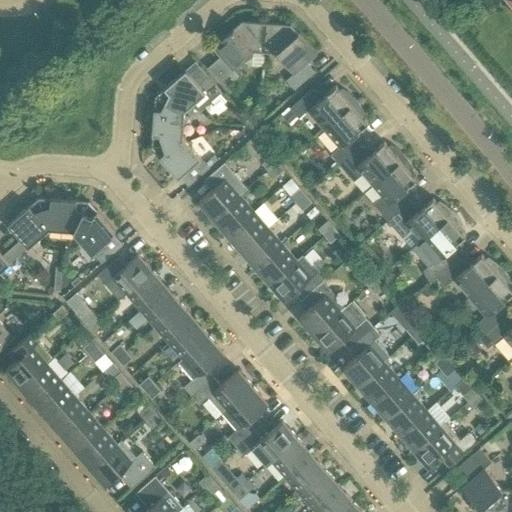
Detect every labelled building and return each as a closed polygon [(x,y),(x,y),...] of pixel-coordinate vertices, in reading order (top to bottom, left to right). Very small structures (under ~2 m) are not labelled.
[(264,52),(266,22),(242,20),(212,46),(220,56),(207,67),(225,88),(238,76),(232,69),(252,52),(264,52)] [(266,22),(264,52),(276,53),(293,73),(286,79),(295,89),(315,71),(307,62),(316,53),(290,24),(266,22)] [(198,84),(185,69),(164,88),(166,90),(163,94),(159,98),(184,111),(191,105),(199,111),(221,92),(215,84),(208,76),(198,84)] [(307,110),(323,128),(356,99),(353,96),(350,93),(347,91),(343,89),(339,87),(336,85),(320,98),(312,88),(290,107),(289,106),(282,113),(291,124),(307,110)] [(183,136),(184,111),(159,98),(158,103),(157,108),(154,108),(152,134),(155,134),(156,139),(156,145),(183,136)] [(331,154),(339,164),(361,145),(353,135),(368,122),(367,118),(365,114),(364,110),(361,106),(359,103),(356,99),(323,128),(339,147),(331,154)] [(244,118),(253,128),(262,120),(253,110),(244,118)] [(188,185),(209,166),(183,136),(156,145),(159,149),(161,154),(159,156),(178,177),(180,175),(188,185)] [(365,177),(372,185),(381,177),(405,156),(402,152),(399,149),(395,147),(392,145),(388,143),(384,141),(369,154),(361,145),(339,164),(354,181),(362,173),(365,177)] [(268,170),(277,162),(271,155),(262,163),(268,170)] [(373,203),(388,220),(410,201),(402,191),(417,178),(415,173),(414,169),(412,165),(410,162),(408,159),(405,156),(381,177),(372,185),(382,196),(373,203)] [(205,208),(213,217),(240,194),(248,187),(225,161),(204,180),(212,189),(201,198),(208,206),(205,208)] [(277,162),(268,170),(274,177),(283,169),(277,162)] [(296,202),(306,194),(299,187),(290,195),(296,202)] [(224,224),(230,231),(254,210),(240,194),(213,217),(221,227),(224,224)] [(306,194),(296,202),(302,210),(312,201),(306,194)] [(74,230),(86,205),(81,204),(76,202),(76,199),(51,197),(50,200),(45,201),(40,201),(49,228),(74,230)] [(411,230),(421,241),(454,212),(451,209),(448,206),(444,203),(441,201),(437,199),(433,197),(418,210),(410,201),(388,220),(402,237),(411,230)] [(18,254),(49,228),(40,201),(35,204),(31,207),(29,205),(7,223),(21,238),(11,246),(18,254)] [(74,230),(83,240),(102,262),(123,243),(113,233),(115,231),(97,210),(95,211),(90,208),(86,205),(74,230)] [(320,211),(315,206),(306,213),(311,219),(320,211)] [(254,210),(230,231),(236,238),(233,240),(242,250),(268,227),(254,210)] [(431,282),(436,276),(459,257),(450,248),(465,235),(464,230),(463,226),(461,222),(459,219),(457,215),(454,212),(421,241),(437,259),(424,270),(425,273),(427,276),(431,282)] [(324,235),(334,227),(328,220),(318,228),(324,235)] [(258,264),(282,243),(268,227),(242,250),(250,259),(252,257),(258,264)] [(334,227),(324,235),(331,242),(340,234),(334,227)] [(262,273),(270,283),(296,259),(282,243),(258,264),(264,271),(262,273)] [(0,270),(18,254),(11,246),(2,254),(0,252),(0,270)] [(454,279),(469,297),(503,268),(500,265),(497,262),(493,259),(490,257),(486,255),(482,253),(467,267),(459,257),(436,276),(445,286),(454,279)] [(298,297),(301,300),(309,293),(318,285),(311,276),(318,271),(303,254),(296,259),(270,283),(278,292),(281,290),(287,297),(294,292),(298,297)] [(118,256),(97,274),(119,299),(126,293),(153,270),(145,260),(142,263),(135,255),(125,264),(118,256)] [(477,323),(485,332),(507,313),(499,304),(511,292),(511,283),(510,279),(508,275),(505,271),(503,268),(469,297),(485,315),(477,323)] [(140,309),(164,288),(158,282),(161,279),(153,270),(126,293),(140,309)] [(61,271),(60,287),(66,285),(69,280),(67,274),(61,271)] [(368,286),(378,278),(372,271),(362,279),(368,286)] [(378,278),(368,286),(375,293),(384,285),(378,278)] [(306,324),(314,333),(341,310),(345,306),(323,281),(318,285),(309,293),(301,300),(308,308),(302,314),(308,321),(306,324)] [(164,288),(140,309),(154,326),(181,303),(173,293),(170,295),(164,288)] [(374,326),(352,301),(345,306),(341,310),(314,333),(322,343),(325,340),(331,348),(342,339),(349,347),(374,326)] [(168,342),(193,321),(187,314),(189,312),(181,303),(154,326),(168,342)] [(59,320),(68,311),(62,304),(53,312),(59,320)] [(88,326),(98,317),(92,310),(82,318),(88,326)] [(502,335),(511,345),(511,318),(507,313),(485,332),(479,338),(488,347),(502,335)] [(98,317),(88,326),(95,333),(104,325),(98,317)] [(0,349),(14,338),(0,321),(0,349)] [(199,328),(193,321),(168,342),(182,358),(183,358),(209,335),(201,326),(199,328)] [(412,336),(422,328),(416,321),(406,329),(412,336)] [(350,374),(358,384),(385,361),(384,360),(390,356),(376,339),(381,334),(374,326),(349,347),(356,355),(346,364),(352,372),(350,374)] [(422,328),(412,336),(418,344),(428,335),(422,328)] [(11,376),(20,385),(46,362),(52,357),(30,331),(7,352),(14,360),(7,366),(14,373),(11,376)] [(112,334),(103,342),(107,347),(117,339),(112,334)] [(182,358),(178,362),(192,378),(184,386),(191,395),(213,376),(206,368),(222,355),(215,347),(218,345),(209,335),(183,358),(182,358)] [(89,354),(98,346),(92,339),(82,347),(89,354)] [(117,358),(126,350),(120,343),(111,351),(117,358)] [(98,346),(89,354),(95,361),(104,353),(98,346)] [(126,350),(117,358),(123,365),(132,357),(126,350)] [(441,369),(450,361),(444,354),(434,362),(441,369)] [(375,398),(399,377),(385,361),(358,384),(366,393),(369,391),(375,398)] [(450,361),(441,369),(447,376),(456,368),(450,361)] [(30,392),(37,399),(61,378),(46,362),(20,385),(28,395),(30,392)] [(61,378),(37,399),(42,406),(41,407),(40,408),(48,418),(75,395),(84,387),(69,371),(61,378)] [(117,387),(126,378),(120,371),(111,379),(117,387)] [(222,413),(253,386),(245,376),(243,379),(236,371),(220,384),(213,376),(191,395),(199,404),(208,396),(222,413)] [(145,391),(155,383),(148,376),(139,384),(145,391)] [(399,377),(375,398),(381,405),(378,407),(386,416),(413,393),(399,377)] [(459,390),(463,395),(464,393),(472,386),(464,377),(455,385),(459,390)] [(126,378),(117,387),(123,394),(133,386),(126,378)] [(155,383),(145,391),(151,398),(161,390),(155,383)] [(235,446),(266,419),(259,411),(266,405),(259,398),(262,395),(253,386),(222,413),(236,429),(228,437),(235,446)] [(469,402),(478,394),(472,386),(464,393),(463,395),(469,402)] [(403,430),(427,409),(413,393),(386,416),(394,426),(397,424),(403,430)] [(478,394),(469,402),(475,409),(485,401),(478,394)] [(65,432),(89,411),(75,395),(48,418),(56,427),(59,425),(65,432)] [(145,419),(155,411),(148,404),(139,412),(145,419)] [(427,409),(403,430),(409,437),(406,440),(414,449),(446,422),(445,421),(441,425),(427,409)] [(76,450),(103,427),(89,411),(65,432),(71,439),(68,441),(76,450)] [(155,411),(145,419),(151,426),(161,418),(155,411)] [(266,464),(297,436),(289,427),(286,429),(280,422),(273,427),(266,419),(235,446),(243,455),(252,447),(266,464)] [(446,422),(414,449),(423,459),(425,456),(432,464),(447,451),(454,459),(476,440),(469,431),(460,439),(446,422)] [(481,423),(475,428),(480,434),(486,428),(481,423)] [(103,427),(76,450),(85,460),(87,458),(93,464),(117,443),(103,427)] [(195,449),(205,441),(199,433),(189,441),(195,449)] [(285,476),(309,455),(303,448),(306,446),(297,436),(266,464),(267,464),(271,460),(285,476)] [(121,470),(134,485),(155,467),(142,452),(136,456),(121,439),(117,443),(93,464),(99,471),(96,474),(105,484),(121,470)] [(511,511),(511,488),(502,488),(485,468),(492,462),(479,448),(459,465),(471,479),(461,488),(482,511),(511,511)] [(299,492),(326,469),(317,460),(315,462),(309,455),(285,476),(299,492)] [(313,509),(337,488),(331,481),(334,479),(326,469),(299,492),(313,509)] [(205,488),(214,480),(208,473),(199,481),(205,488)] [(176,511),(183,507),(155,474),(135,492),(148,507),(142,511),(176,511)] [(233,492),(242,484),(236,477),(227,485),(233,492)] [(214,480),(205,488),(219,504),(228,496),(214,480)] [(242,484),(233,492),(239,499),(249,491),(242,484)] [(337,488),(313,509),(316,511),(342,511),(354,502),(346,492),(343,495),(337,488)] [(361,511),(362,511),(354,502),(342,511),(361,511)]
